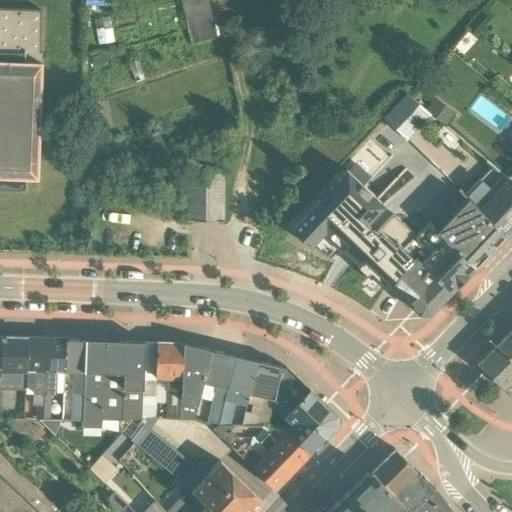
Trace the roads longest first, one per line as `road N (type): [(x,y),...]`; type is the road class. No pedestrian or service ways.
road 1 (tertiary): [(400,391),(323,329),(248,299),(0,286)]
road 2 (residential): [(400,391),(287,511)]
road 3 (tertiary): [(511,277),(400,391)]
